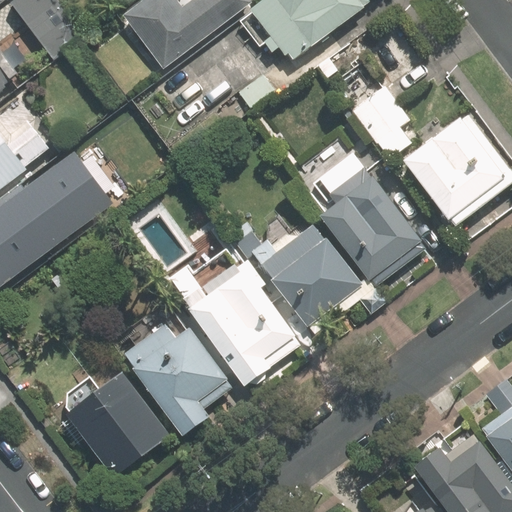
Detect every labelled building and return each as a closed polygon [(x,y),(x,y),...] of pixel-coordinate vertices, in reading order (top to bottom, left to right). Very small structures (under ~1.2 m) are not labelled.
[(17,0),(17,1),(57,60),(91,37),(65,0),(17,0)] [(186,0),(154,0),(131,16),(170,70),(260,5),(256,0),(188,0),(187,1),(186,0)] [(283,48),(296,65),(379,4),(376,0),(273,0),(243,22),(262,48),(267,45),(274,55),(283,48)] [(0,93),(14,82),(0,65),(0,93)] [(389,87),(359,109),(393,156),(413,142),(405,130),(416,123),(389,87)] [(0,193),(63,146),(22,94),(0,110),(0,193)] [(139,107),(117,122),(147,165),(169,150),(139,107)] [(511,189),(511,162),(475,113),(412,160),(462,227),(511,189)] [(351,133),(307,165),(335,204),(341,199),(346,206),(330,218),(378,282),(432,242),(351,133)] [(77,188),(55,160),(0,204),(0,295),(72,237),(50,210),(77,188)] [(293,225),(259,251),(316,327),(372,285),(325,223),(305,239),(293,225)] [(218,263),(207,247),(192,257),(197,263),(179,276),(256,387),(282,369),(275,360),(307,338),(256,265),(249,269),(236,250),(218,263)] [(174,323),(132,352),(190,437),(219,418),(212,408),(241,388),(199,326),(183,336),(174,323)] [(67,423),(83,445),(91,439),(120,478),(178,434),(134,374),(67,423)] [(511,458),(511,379),(489,396),(502,414),(487,424),(511,458)] [(511,511),(511,472),(481,428),(456,446),(453,442),(419,466),(439,494),(438,496),(449,511),(511,511)] [(436,511),(429,502),(414,511),(436,511)]
